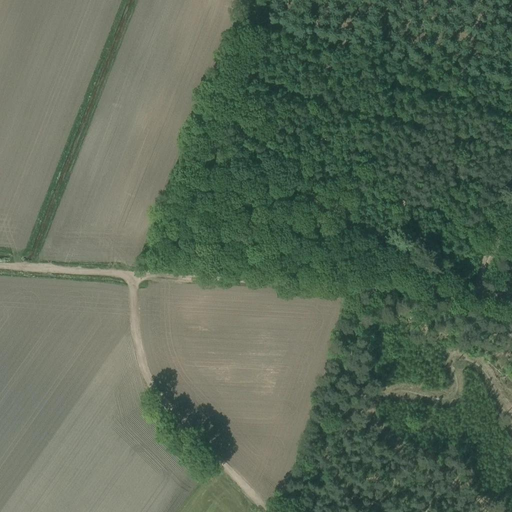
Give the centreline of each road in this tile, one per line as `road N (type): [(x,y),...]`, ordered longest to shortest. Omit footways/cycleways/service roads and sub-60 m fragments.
road 1 (track): [(129,275),(469,288)]
road 2 (track): [(129,275),(146,381),(259,511)]
road 3 (track): [(0,269),(129,275)]
